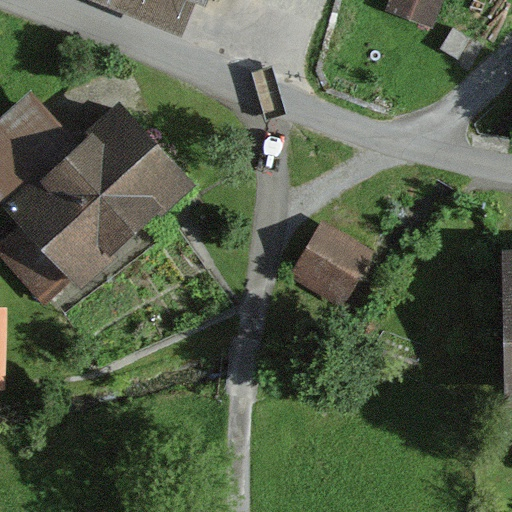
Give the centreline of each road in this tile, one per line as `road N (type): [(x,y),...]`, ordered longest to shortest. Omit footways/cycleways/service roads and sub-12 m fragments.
road 1 (residential): [(0,4),(412,146),(511,172)]
road 2 (track): [(263,0),(260,94),(270,205),(252,319)]
road 3 (track): [(252,319),(246,511)]
